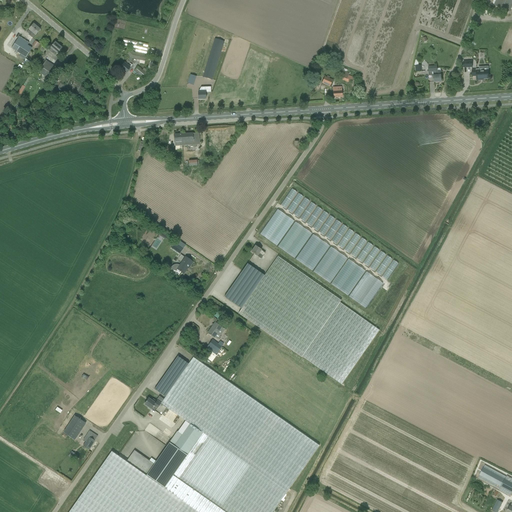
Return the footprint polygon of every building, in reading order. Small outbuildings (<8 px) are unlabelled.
[(511,5),(511,0),(483,0),(483,1),(509,12),(511,5)] [(40,30),(33,24),(28,30),(29,30),(27,32),(33,38),(35,36),(40,30)] [(27,46),(29,43),(19,37),(11,49),(26,58),(32,48),(27,46)] [(136,48),(135,53),(129,48),(125,53),(130,57),(127,60),(125,63),(124,63),(120,68),(126,73),(130,68),(127,65),(133,59),(144,61),(147,48),(148,44),(123,39),(121,45),(136,48)] [(212,80),(213,78),(214,75),(224,42),(215,39),(203,77),(212,80)] [(32,46),(37,49),(40,43),(35,40),(32,46)] [(55,56),(57,54),(62,48),(55,42),(50,48),(49,50),(55,56)] [(38,72),(48,79),(55,66),(46,60),(38,72)] [(143,79),(149,72),(144,68),(142,70),(138,66),(134,71),(143,79)] [(433,72),(434,76),(434,82),(442,82),(441,75),(441,71),(437,71),(437,66),(428,67),(429,72),(433,72)] [(472,70),(472,76),(477,76),(477,80),(481,80),(480,79),(489,79),(488,71),(488,67),(479,67),(479,69),(476,69),(476,70),(472,70)] [(351,84),(353,77),(348,75),(349,73),(345,72),(342,80),(351,84)] [(187,83),(194,85),(197,76),(190,74),(187,83)] [(333,80),(325,77),(322,83),(330,87),(333,80)] [(18,97),(24,87),(22,86),(16,96),(18,97)] [(333,88),(333,98),(342,97),(342,91),(341,87),(333,88)] [(199,142),(199,133),(198,133),(182,134),(182,142),(186,142),(186,143),(187,143),(188,145),(194,145),(194,142),(199,142)] [(182,142),(182,134),(174,135),(174,143),(179,142),(180,145),(188,145),(187,143),(186,143),(186,142),(182,142)] [(167,147),(162,155),(168,159),(174,151),(167,147)] [(280,205),(285,209),(297,192),(292,189),(280,205)] [(303,197),(298,193),(287,210),(292,213),(303,197)] [(310,201),(304,198),(293,214),(298,218),(310,201)] [(316,206),(311,202),(299,219),(304,222),(316,206)] [(322,210),(317,207),(306,223),(311,227),(322,210)] [(268,240),(286,215),(277,209),(260,234),(268,240)] [(329,215),(323,211),(312,228),(317,231),(329,215)] [(286,215),(268,240),(277,246),(294,221),(286,215)] [(335,219),(330,216),(318,232),(323,236),(335,219)] [(341,224),(336,220),(325,236),(330,240),(341,224)] [(286,252),(303,228),(295,222),(278,246),(286,252)] [(348,228),(342,224),(331,241),(336,244),(348,228)] [(312,234),(303,228),(286,252),(294,258),(312,234)] [(354,232),(349,229),(337,245),(342,249),(354,232)] [(360,237),(355,233),(344,250),(349,253),(360,237)] [(304,265),(321,240),(313,234),(296,259),(304,265)] [(367,241),(361,238),(350,254),(355,258),(367,241)] [(329,246),(321,240),(304,265),(312,271),(329,246)] [(183,249),(179,246),(174,242),(170,247),(179,254),(183,249)] [(373,246),(368,242),(356,259),(361,262),(373,246)] [(261,250),(255,246),(251,252),(261,259),(265,253),(261,250)] [(322,277),(339,253),(331,247),(313,271),(322,277)] [(379,250),(374,247),(363,263),(368,267),(379,250)] [(386,255),(380,251),(369,268),(374,271),(386,255)] [(347,258),(339,253),(322,277),(330,283),(347,258)] [(341,301),(278,256),(264,277),(263,276),(241,309),(241,310),(238,314),(301,357),(302,356),(341,384),(379,331),(340,303),(341,301)] [(392,259),(387,256),(375,272),(380,276),(392,259)] [(190,266),(193,262),(185,257),(179,265),(178,265),(177,265),(176,265),(175,265),(174,265),(172,266),(171,267),(171,268),(170,269),(177,271),(177,269),(184,274),(189,266),(190,266)] [(339,290),(357,265),(348,259),(331,284),(339,290)] [(393,260),(382,277),(387,280),(398,264),(393,260)] [(357,265),(339,290),(348,296),(365,271),(357,265)] [(224,298),(241,309),(263,276),(257,271),(254,276),(244,269),(224,298)] [(349,296),(357,302),(374,278),(366,272),(349,296)] [(383,283),(374,278),(357,302),(365,308),(383,283)] [(225,329),(222,327),(215,323),(208,333),(214,338),(214,337),(218,339),(219,339),(220,337),(220,336),(225,329)] [(221,347),(218,344),(212,340),(206,348),(210,351),(216,355),(218,352),(221,347)] [(154,389),(165,396),(188,363),(177,356),(154,389)] [(188,363),(165,396),(163,399),(161,403),(180,417),(190,424),(203,433),(164,488),(146,476),(126,462),(118,456),(111,452),(68,511),(272,511),(319,446),(226,380),(201,363),(197,360),(193,357),(191,360),(188,363)] [(356,385),(356,384),(356,383),(355,383),(355,382),(355,381),(354,381),(354,380),(353,380),(352,380),(351,380),(350,380),(349,380),(348,380),(348,381),(347,381),(346,382),(346,383),(345,383),(345,384),(345,385),(345,386),(345,387),(346,387),(346,388),(347,389),(348,389),(348,390),(349,390),(350,390),(351,390),(352,390),(353,390),(354,389),(355,389),(355,388),(355,387),(356,387),(356,386),(356,385)] [(157,408),(161,403),(163,399),(159,396),(156,400),(157,401),(156,402),(153,399),(152,401),(148,398),(144,404),(148,407),(148,408),(150,409),(151,409),(152,409),(155,411),(157,408)] [(75,416),(63,433),(75,440),(84,426),(80,423),(82,420),(75,416)] [(154,464),(146,476),(164,488),(203,433),(190,424),(182,435),(177,431),(154,464)] [(93,434),(90,431),(89,432),(85,438),(83,440),(85,442),(83,446),(89,450),(95,441),(97,436),(93,434)] [(134,450),(126,462),(146,476),(154,464),(134,450)] [(511,483),(484,468),(480,475),(511,492),(511,483)] [(491,511),(494,511),(498,511),(504,501),(498,498),(497,500),(496,500),(491,511)]
